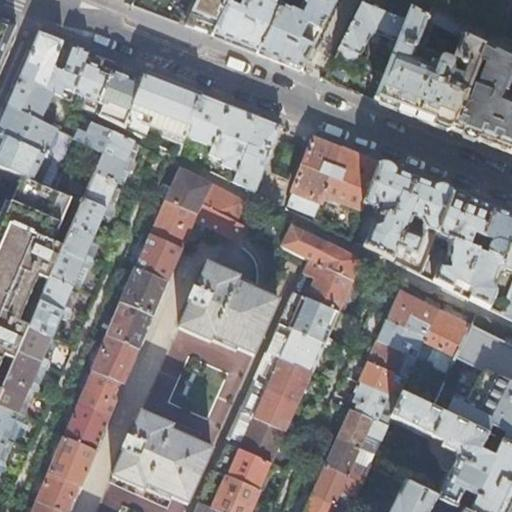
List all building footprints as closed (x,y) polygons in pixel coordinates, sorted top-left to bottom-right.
[(240,0),(237,8),(227,3),(226,5),(212,37),(232,45),(257,54),(279,6),(265,0),(240,0)] [(279,6),(257,54),(274,61),(301,72),(315,41),(301,34),(304,28),(319,34),(334,0),(301,0),(294,14),(279,6)] [(373,34),(396,44),(404,24),(380,14),(386,2),(382,0),(363,0),(340,47),(340,51),(340,56),(344,59),(349,61),(353,58),(354,54),(356,54),(360,52),(366,39),(373,34)] [(511,42),(433,4),(425,21),(433,25),(460,38),(483,49),(511,63),(511,42)] [(404,24),(396,44),(383,78),(375,101),(414,116),(452,131),(464,99),(478,63),(483,49),(460,38),(451,60),(452,61),(451,64),(440,59),(441,56),(423,49),(433,25),(425,21),(408,12),(404,24)] [(0,60),(4,52),(15,25),(0,18),(0,60)] [(44,87),(51,69),(55,60),(61,43),(52,39),(38,34),(16,86),(7,106),(45,126),(54,106),(48,103),(53,92),(44,87)] [(73,91),(84,63),(87,53),(77,49),(70,47),(64,64),(65,64),(62,72),(51,69),(44,87),(53,92),(69,101),(73,91)] [(511,63),(483,49),(478,63),(484,65),(475,87),(476,90),(473,92),(469,101),(464,99),(452,131),(478,141),(509,153),(511,143),(511,103),(504,101),(511,79),(511,63)] [(94,67),(84,63),(73,91),(69,101),(94,113),(99,102),(114,64),(104,59),(101,69),(94,67)] [(62,72),(65,64),(64,64),(55,60),(51,69),(62,72)] [(127,79),(121,77),(124,67),(114,64),(99,102),(94,113),(124,129),(141,84),(127,79)] [(359,94),(375,101),(383,78),(368,72),(359,94)] [(141,84),(124,129),(146,140),(151,126),(164,130),(162,135),(182,143),(184,138),(201,97),(158,80),(144,75),(141,84)] [(236,173),(232,183),(253,193),(280,126),(201,97),(184,138),(212,149),(209,157),(222,163),(221,166),(236,173)] [(45,126),(7,106),(3,116),(0,122),(0,136),(43,155),(61,163),(63,164),(77,171),(82,161),(68,152),(50,144),(56,132),(54,131),(45,126)] [(63,112),(54,131),(56,132),(60,134),(69,114),(63,112)] [(78,130),(82,120),(69,114),(60,134),(73,141),(78,130)] [(73,141),(102,155),(112,133),(91,123),(86,134),(78,130),(73,141)] [(112,133),(102,155),(132,168),(134,164),(133,161),(126,158),(128,152),(132,142),(112,133)] [(32,182),(43,155),(0,136),(0,167),(23,178),(32,182)] [(177,156),(232,183),(236,173),(221,166),(222,163),(209,157),(212,149),(184,138),(182,143),(177,156)] [(322,196),(340,151),(326,146),(312,140),(287,205),(314,214),(322,196)] [(362,160),(340,151),(322,196),(359,210),(362,205),(378,166),(362,160)] [(49,190),(61,163),(43,155),(32,182),(49,190)] [(97,166),(93,176),(115,184),(118,178),(121,169),(128,172),(131,170),(132,168),(102,155),(97,166)] [(93,176),(97,166),(89,162),(84,175),(92,179),(93,176)] [(416,181),(378,166),(362,205),(373,209),(378,208),(380,211),(381,212),(377,221),(371,223),(362,248),(392,263),(397,250),(415,257),(425,230),(436,234),(451,195),(416,181)] [(173,181),(171,187),(162,183),(157,196),(165,199),(165,201),(197,215),(210,185),(178,169),(173,181)] [(93,176),(92,179),(83,201),(112,213),(113,212),(112,208),(106,206),(108,199),(115,184),(93,176)] [(32,182),(23,178),(9,209),(0,230),(0,392),(1,391),(0,390),(0,367),(5,357),(14,361),(16,355),(27,329),(28,327),(19,323),(38,279),(48,283),(49,279),(61,252),(62,249),(53,245),(72,201),(49,190),(32,182)] [(210,185),(197,215),(194,223),(234,243),(243,227),(235,222),(245,203),(234,197),(210,185)] [(469,202),(451,195),(436,234),(438,236),(443,240),(445,240),(445,242),(449,242),(446,265),(439,264),(431,282),(451,292),(455,282),(464,286),(493,211),(469,202)] [(111,217),(112,213),(83,201),(81,205),(72,227),(93,235),(96,229),(101,215),(108,218),(111,217)] [(197,215),(165,201),(158,217),(150,236),(182,249),(194,223),(197,215)] [(511,218),(510,218),(493,211),(464,286),(463,287),(470,290),(468,300),(489,310),(495,289),(492,280),(496,271),(502,269),(511,273),(511,218)] [(280,247),(307,261),(315,264),(325,243),(315,238),(290,225),(280,247)] [(88,248),(93,235),(72,227),(62,249),(61,252),(90,264),(91,262),(91,258),(85,256),(88,248)] [(182,249),(150,236),(144,250),(135,271),(168,284),(182,249)] [(325,243),(315,264),(352,282),(361,261),(325,243)] [(89,267),(90,264),(61,252),(49,279),(71,287),(73,281),(79,267),(86,269),(89,267)] [(307,261),(293,293),(338,313),(344,299),(352,282),(315,264),(307,261)] [(211,340),(252,358),(277,303),(235,285),(238,280),(206,266),(194,293),(191,292),(186,303),(189,304),(178,331),(209,344),(211,340)] [(168,284),(135,271),(129,284),(121,303),(153,317),(168,284)] [(49,279),(48,283),(38,304),(68,316),(69,314),(69,311),(62,308),(65,300),(71,287),(49,279)] [(511,284),(499,316),(511,322),(511,284)] [(398,291),(385,321),(425,339),(438,311),(409,296),(398,291)] [(330,330),(338,313),(293,293),(279,324),(323,345),(330,330)] [(153,317),(121,303),(116,301),(110,316),(115,318),(112,324),(107,338),(139,351),(153,317)] [(67,319),(68,316),(38,304),(28,327),(27,329),(50,338),(53,331),(58,319),(64,322),(67,319)] [(455,320),(438,311),(425,339),(424,343),(416,360),(424,364),(431,347),(454,359),(469,327),(475,315),(470,313),(464,325),(455,320)] [(425,339),(385,321),(380,331),(375,341),(405,356),(413,338),(424,343),(425,339)] [(279,324),(267,351),(311,372),(317,360),(323,345),(279,324)] [(511,349),(494,340),(469,327),(454,359),(480,372),(465,403),(451,397),(442,416),(486,436),(499,443),(511,448),(511,349)] [(44,350),(50,338),(27,329),(16,355),(47,368),(47,366),(47,362),(40,360),(44,350)] [(139,351),(107,338),(99,355),(92,372),(124,385),(139,351)] [(405,356),(375,341),(370,352),(366,361),(407,380),(416,360),(405,356)] [(304,388),(311,372),(267,351),(252,384),(297,404),(304,388)] [(16,355),(14,361),(5,381),(27,390),(33,392),(35,386),(30,384),(32,379),(35,370),(42,373),(45,371),(47,368),(16,355)] [(400,396),(407,380),(366,361),(361,374),(357,383),(398,401),(400,396)] [(124,385),(92,372),(85,388),(78,406),(109,419),(124,385)] [(22,402),(27,390),(5,381),(1,391),(0,392),(0,407),(25,419),(26,416),(25,411),(19,409),(22,402)] [(398,401),(357,383),(352,392),(349,401),(356,404),(354,408),(352,412),(385,429),(390,419),(398,401)] [(252,384),(240,411),(284,433),(291,418),(297,404),(252,384)] [(400,396),(398,401),(390,419),(441,444),(439,448),(452,454),(455,461),(435,499),(460,511),(508,511),(511,504),(511,448),(499,443),(492,458),(479,452),(486,436),(442,416),(400,396)] [(109,419),(78,406),(72,420),(63,440),(95,453),(109,419)] [(24,422),(25,419),(0,407),(0,438),(5,440),(9,433),(14,421),(20,424),(24,422)] [(373,456),(385,429),(352,412),(349,410),(343,423),(336,439),(373,456)] [(240,411),(225,443),(271,464),(277,449),(284,433),(240,411)] [(145,486),(187,504),(212,449),(169,431),(172,426),(141,412),(129,439),(126,437),(120,448),(124,450),(112,477),(144,491),(145,486)] [(373,456),(336,439),(330,452),(323,467),(360,484),(373,456)] [(95,453),(63,440),(57,454),(49,474),(80,486),(95,453)] [(264,478),(271,464),(225,443),(213,471),(258,492),(264,478)] [(360,484),(323,467),(318,477),(310,495),(348,511),(360,484)] [(213,471),(198,503),(217,511),(248,511),(252,505),(258,492),(213,471)] [(69,511),(80,486),(49,474),(44,486),(37,502),(61,511),(69,511)] [(460,511),(459,511),(428,511),(435,499),(403,483),(387,511),(460,511)] [(81,486),(69,511),(94,511),(101,495),(81,486)] [(347,511),(348,511),(310,495),(306,505),(302,511),(347,511)] [(61,511),(37,502),(32,511),(61,511)] [(217,511),(198,503),(196,508),(194,511),(217,511)]
